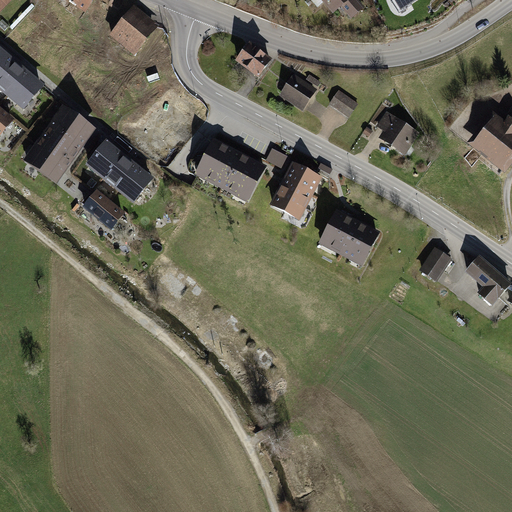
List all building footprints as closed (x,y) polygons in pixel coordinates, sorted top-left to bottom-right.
[(67,0),(84,12),(92,0),(67,0)] [(311,0),(315,4),(319,0),(323,0),(328,5),(327,5),(334,12),(341,5),(352,17),(362,8),(355,0),(311,0)] [(394,0),(400,9),(413,0),(394,0)] [(131,14),(112,37),(134,54),(152,31),(131,14)] [(247,51),(238,62),(258,76),(269,61),(250,47),(249,48),(246,46),(244,49),(247,51)] [(0,77),(12,63),(0,52),(0,77)] [(27,75),(12,63),(0,77),(0,87),(9,95),(27,75)] [(41,87),(27,75),(9,95),(23,108),(41,87)] [(290,84),(283,95),(302,108),(314,91),(296,79),(292,86),(290,84)] [(339,92),(330,104),(349,117),(357,104),(339,92)] [(92,131),(63,110),(27,161),(56,182),(92,131)] [(0,134),(12,121),(0,111),(0,134)] [(387,114),(379,126),(389,132),(384,140),(401,151),(406,144),(408,145),(416,134),(395,120),(395,119),(387,114)] [(494,122),(477,143),(504,165),(511,154),(511,136),(511,135),(511,123),(510,122),(504,130),(494,122)] [(363,133),(368,137),(372,132),(367,128),(363,133)] [(118,137),(115,141),(129,153),(132,149),(118,137)] [(264,169),(214,143),(198,174),(248,200),(264,169)] [(121,157),(106,145),(89,166),(104,177),(121,157)] [(271,151),(268,164),(287,169),(290,156),(271,151)] [(135,168),(121,157),(104,177),(119,189),(135,168)] [(319,179),(294,166),(273,206),(297,219),(319,179)] [(150,180),(135,168),(119,189),(133,201),(150,180)] [(123,215),(97,194),(86,208),(111,229),(123,215)] [(377,235),(337,214),(322,242),(361,263),(377,235)] [(436,251),(422,272),(435,280),(449,259),(436,251)] [(479,259),(468,273),(485,288),(483,291),(495,301),(506,288),(511,291),(511,286),(510,285),(479,259)]
